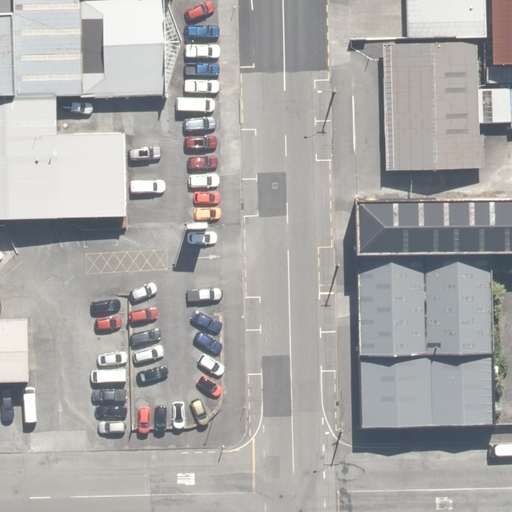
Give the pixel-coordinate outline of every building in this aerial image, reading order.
[(0,0),(0,96),(56,95),(166,92),(164,0),(0,0)] [(407,0),(408,45),(475,44),(473,0),(407,0)] [(511,0),(488,0),(490,68),(511,67),(511,0)] [(408,45),(376,46),(379,174),(478,172),(475,44),(408,45)] [(56,95),(0,96),(0,213),(122,211),(120,131),(56,133),(56,95)] [(511,194),(352,198),(353,251),(484,248),(511,247),(511,194)] [(484,248),(353,251),(358,427),(488,424),(484,248)] [(28,309),(0,309),(0,374),(30,373),(28,309)]
